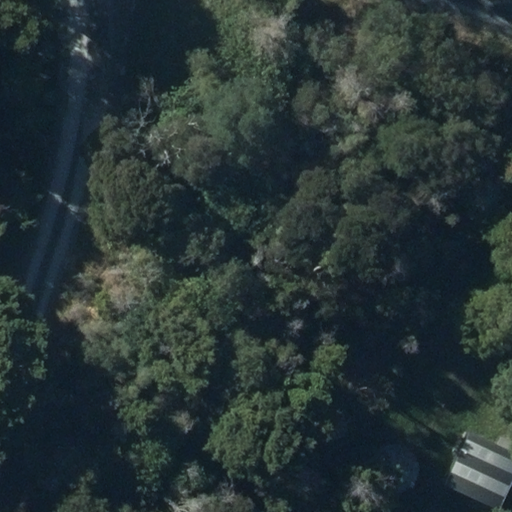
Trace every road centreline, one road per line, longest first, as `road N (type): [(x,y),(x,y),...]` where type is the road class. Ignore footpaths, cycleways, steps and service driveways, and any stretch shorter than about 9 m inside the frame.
road 1 (track): [(0,287),(29,120)]
road 2 (track): [(29,120),(66,0)]
